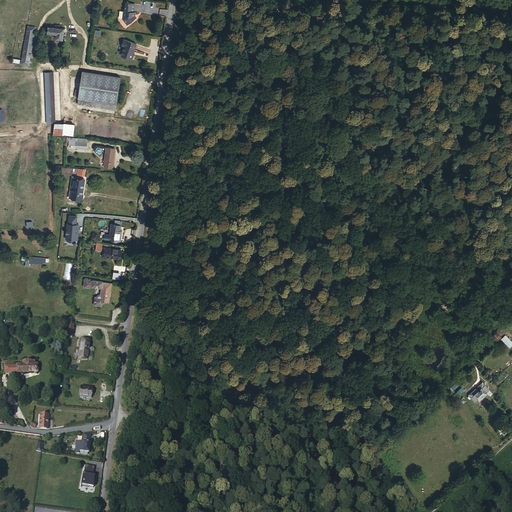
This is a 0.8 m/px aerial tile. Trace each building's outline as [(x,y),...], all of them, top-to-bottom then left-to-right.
[(123,20),(126,25),(136,17),(134,15),(135,11),(134,11),(134,4),(125,2),(124,11),(123,11),(123,20)] [(50,25),(50,32),(59,33),(59,37),(65,38),(67,26),(63,26),(63,23),(59,22),(59,25),(50,25)] [(36,28),(28,26),(21,63),(29,64),(36,28)] [(131,61),(136,47),(124,42),(122,48),(124,49),(121,58),(131,61)] [(120,76),(82,71),(80,90),(79,97),(79,98),(116,103),(120,76)] [(79,98),(78,103),(115,108),(116,104),(79,98)] [(85,145),(86,136),(69,135),(69,145),(85,145)] [(107,141),(106,154),(115,154),(116,142),(107,141)] [(74,176),(72,194),(82,195),(85,177),(82,177),(83,174),(76,173),(75,176),(74,176)] [(112,225),(114,226),(120,226),(121,223),(122,223),(124,223),(124,219),(123,218),(121,218),(122,215),(117,214),(114,213),(113,216),(111,216),(111,219),(113,219),(112,225)] [(120,226),(114,226),(113,230),(121,231),(122,223),(121,223),(120,226)] [(111,245),(111,251),(121,252),(122,243),(114,242),(114,246),(111,245)] [(66,263),(63,278),(70,279),(72,264),(66,263)] [(104,296),(109,297),(112,278),(102,276),(93,275),(89,274),(88,274),(85,274),(84,281),(90,282),(92,281),(101,282),(100,289),(99,289),(96,291),(96,293),(94,294),(94,296),(95,298),(95,299),(100,300),(101,299),(101,298),(104,296)] [(70,332),(71,325),(65,324),(63,332),(70,332)] [(497,332),(490,339),(495,343),(501,337),(497,332)] [(80,340),(79,348),(87,349),(89,341),(80,340)] [(87,349),(79,348),(77,357),(84,359),(87,349)] [(12,360),(12,370),(33,371),(34,361),(28,361),(28,356),(19,356),(18,361),(12,360)] [(2,369),(12,370),(12,360),(3,360),(2,369)] [(79,381),(79,389),(90,390),(90,382),(79,381)] [(481,381),(466,394),(477,406),(491,392),(481,381)] [(80,442),(74,441),(72,453),(85,455),(85,453),(87,453),(88,443),(80,442)] [(95,467),(85,465),(82,485),(94,487),(96,475),(93,475),(95,467)]
